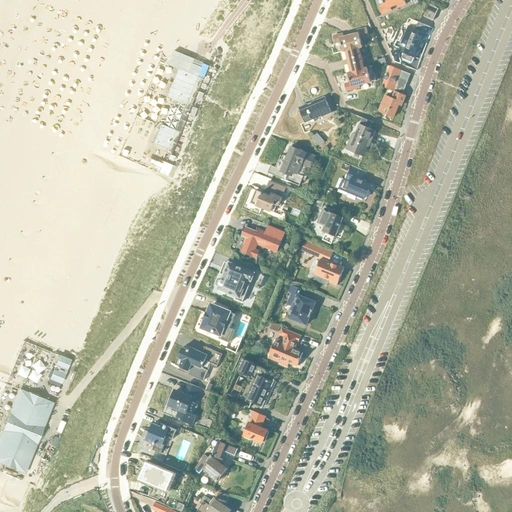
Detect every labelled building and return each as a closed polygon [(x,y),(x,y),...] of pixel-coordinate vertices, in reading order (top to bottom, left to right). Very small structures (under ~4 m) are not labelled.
[(383,0),(385,4),(380,7),(383,13),(392,10),(391,7),(405,1),(406,4),(414,0),(383,0)] [(433,20),(439,8),(427,3),(421,15),(433,20)] [(431,27),(419,22),(415,29),(409,26),(405,35),(402,42),(408,44),(404,52),(402,58),(413,62),(415,57),(416,57),(425,33),(428,34),(431,27)] [(360,47),(363,46),(361,39),(369,37),(367,27),(357,30),(358,33),(344,36),(343,33),(334,36),(335,43),(341,42),(343,51),(347,50),(360,47)] [(347,50),(352,72),(365,68),(360,47),(347,50)] [(171,95),(150,145),(171,154),(208,66),(172,51),(165,66),(176,70),(166,92),(171,95)] [(352,72),(348,72),(351,82),(345,83),(347,91),(357,88),(356,85),(377,80),(373,66),(368,68),(365,68),(352,72)] [(393,91),(395,91),(402,94),(411,74),(391,66),(382,86),(393,90),(393,91)] [(406,96),(402,94),(395,91),(392,98),(386,95),(379,111),(394,117),(399,104),(402,105),(406,96)] [(322,116),(332,112),(325,97),(299,107),(306,122),(314,119),(313,117),(321,114),(322,116)] [(371,143),(376,131),(360,124),(349,150),(363,155),(369,142),(371,143)] [(324,141),(317,133),(311,138),(319,146),(324,141)] [(292,146),(291,147),(287,156),(283,155),(282,159),(281,159),(279,158),(276,167),(271,165),(268,173),(299,186),(302,179),(305,181),(315,157),(302,151),(303,151),(292,146)] [(171,173),(171,168),(174,168),(174,162),(165,161),(164,172),(171,173)] [(348,171),(350,166),(343,163),(341,168),(348,171)] [(367,174),(362,172),(351,167),(346,180),(343,178),(339,188),(348,192),(364,198),(365,197),(366,197),(372,184),(364,181),(367,174)] [(280,205),(283,197),(286,187),(270,180),(265,190),(262,189),(265,191),(265,193),(256,189),(250,202),(257,205),(274,212),(278,204),(280,205)] [(316,205),(322,207),(324,202),(318,199),(316,205)] [(339,212),(332,209),(332,208),(325,206),(318,222),(319,222),(326,225),(323,230),(327,232),(326,234),(334,238),(335,235),(336,236),(344,217),(338,215),(339,212)] [(252,226),(258,228),(256,231),(247,227),(244,234),(248,236),(242,251),(257,257),(260,251),(255,249),(257,243),(277,252),(285,232),(255,219),(252,226)] [(323,248),(305,240),(301,249),(319,257),(322,258),(315,274),(331,280),(330,282),(338,285),(344,268),(329,261),(332,252),(323,248)] [(229,262),(224,275),(223,277),(219,279),(218,283),(219,286),(218,289),(236,296),(235,299),(243,302),(249,287),(245,286),(248,279),(252,281),(255,272),(229,262)] [(268,277),(262,275),(258,283),(264,286),(268,277)] [(302,288),(295,286),(289,283),(287,290),(292,292),(287,304),(294,306),(289,317),(307,324),(316,302),(299,295),(302,288)] [(236,314),(232,312),(233,310),(211,301),(200,328),(221,336),(220,339),(230,343),(235,330),(230,327),(236,314)] [(272,322),(270,328),(278,332),(281,326),(272,322)] [(302,336),(282,328),(279,333),(285,336),(284,341),(276,338),(268,357),(280,362),(279,363),(288,367),(290,362),(298,365),(303,353),(299,351),(300,350),(295,348),(298,341),(299,342),(302,336)] [(206,346),(205,347),(204,346),(202,352),(191,347),(190,350),(184,347),(175,367),(204,381),(211,365),(217,368),(223,354),(206,346)] [(49,378),(61,383),(71,360),(58,355),(49,378)] [(266,366),(268,361),(261,358),(258,363),(266,366)] [(264,406),(274,382),(266,378),(269,370),(242,359),(237,370),(253,377),(252,378),(256,379),(248,399),(264,406)] [(196,399),(197,398),(201,388),(190,383),(186,392),(179,389),(178,391),(176,390),(170,405),(180,409),(176,418),(192,425),(196,415),(195,415),(201,401),(196,399)] [(17,409),(13,407),(1,437),(5,439),(0,451),(0,457),(16,465),(14,469),(24,474),(54,403),(44,399),(42,403),(23,395),(17,409)] [(263,442),(268,430),(262,427),(266,416),(255,411),(245,435),(263,442)] [(177,430),(163,424),(160,423),(159,426),(154,423),(150,432),(145,430),(136,451),(164,463),(177,430)] [(214,455),(211,459),(205,454),(202,457),(203,458),(195,469),(200,473),(204,467),(212,473),(210,475),(218,481),(220,479),(221,481),(228,472),(226,471),(228,468),(222,463),(223,459),(220,458),(223,450),(236,455),(238,449),(220,441),(214,455)] [(165,503),(177,475),(147,462),(140,478),(154,484),(149,496),(165,503)] [(214,498),(213,500),(205,495),(201,502),(203,503),(198,510),(200,511),(207,511),(209,510),(212,511),(230,511),(232,510),(225,505),(227,501),(227,502),(230,495),(219,491),(217,497),(217,498),(216,497),(215,498),(214,498)] [(182,511),(185,505),(177,501),(174,508),(182,511)] [(175,511),(166,508),(155,503),(153,509),(160,511),(175,511)]
